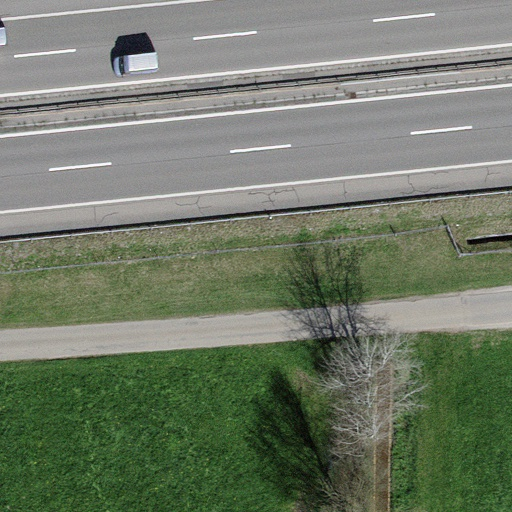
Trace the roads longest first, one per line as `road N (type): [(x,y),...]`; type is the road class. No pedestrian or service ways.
road 1 (motorway): [(0,176),(511,124)]
road 2 (motorway): [(511,6),(0,57)]
road 3 (track): [(511,300),(142,340),(0,345)]
